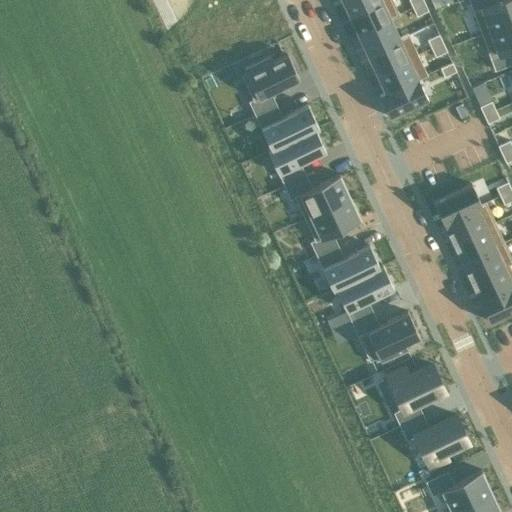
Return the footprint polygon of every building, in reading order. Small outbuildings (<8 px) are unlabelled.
[(341,0),(348,14),(378,0),(341,0)] [(392,0),(378,0),(348,14),(358,34),(399,14),(392,0)] [(422,0),(408,0),(412,8),(424,3),(422,0)] [(495,0),(468,0),(481,33),(511,21),(511,0),(497,0),(496,1),(495,0)] [(236,14),(223,20),(235,44),(227,48),(233,60),(253,50),(248,38),(271,28),(259,3),(249,8),(247,5),(234,11),(236,14)] [(424,3),(412,8),(416,17),(428,11),(424,3)] [(399,14),(358,34),(367,53),(408,34),(407,33),(399,37),(390,19),(399,16),(399,14)] [(511,21),(481,33),(494,69),(511,62),(511,21)] [(408,34),(367,53),(376,73),(417,54),(408,34)] [(438,34),(427,39),(431,47),(442,42),(438,34)] [(442,42),(431,47),(435,56),(446,50),(442,42)] [(245,71),(241,73),(252,98),(248,100),(254,113),(276,103),(270,91),(299,78),(293,66),(286,53),(283,54),(272,59),(270,53),(243,66),(245,71)] [(417,54),(376,73),(384,91),(379,94),(379,95),(426,73),(417,54)] [(452,62),(440,67),(444,76),(456,70),(452,62)] [(426,73),(379,95),(389,116),(427,98),(418,78),(427,74),(426,73)] [(491,100),(479,106),(483,114),(495,109),(491,100)] [(276,103),(254,113),(261,128),(263,127),(271,145),(266,148),(267,149),(318,126),(307,103),(281,115),(276,103)] [(495,109),(483,114),(487,123),(499,117),(495,109)] [(318,126),(267,149),(268,151),(270,150),(278,168),(276,169),(278,172),(283,184),(305,174),(299,162),(325,150),(315,129),(318,127),(318,126)] [(511,145),(509,139),(497,145),(501,153),(511,148),(511,145)] [(511,148),(501,153),(505,162),(511,158),(511,148)] [(305,174),(283,184),(290,197),(294,195),(304,217),(349,196),(342,181),(343,181),(339,173),(311,186),(305,174)] [(507,181),(495,186),(499,195),(511,189),(507,181)] [(471,183),(433,201),(442,221),(485,201),(480,203),(471,183)] [(511,191),(511,189),(499,195),(503,203),(511,199),(511,191)] [(349,196),(304,217),(314,238),(309,240),(316,253),(337,243),(331,232),(356,220),(359,218),(349,196)] [(485,201),(442,221),(451,241),(494,221),(485,201)] [(494,221),(451,241),(461,260),(503,241),(494,221)] [(511,259),(503,241),(461,260),(470,280),(511,260),(511,259)] [(337,243),(316,253),(323,269),(325,268),(333,286),(331,287),(332,288),(382,265),(382,263),(378,265),(368,243),(343,255),(337,243)] [(511,260),(470,280),(479,300),(511,284),(511,270),(509,263),(511,261),(511,260)] [(382,265),(332,288),(333,290),(338,287),(346,305),(344,306),(351,321),(373,311),(367,300),(393,287),(382,265)] [(511,284),(479,300),(488,320),(511,309),(511,284)] [(373,311),(351,321),(369,359),(378,355),(380,361),(407,348),(404,343),(415,338),(415,337),(418,336),(412,322),(407,310),(378,323),(373,311)] [(390,382),(386,384),(397,408),(393,410),(399,424),(422,413),(416,401),(443,389),(431,363),(407,374),(404,367),(387,375),(390,382)] [(422,413),(399,424),(405,438),(414,434),(429,465),(446,457),(443,450),(467,439),(455,413),(428,426),(422,413)] [(446,470),(425,479),(431,493),(440,489),(449,510),(444,511),(447,511),(491,492),(484,477),(485,477),(481,469),(452,482),(446,470)] [(500,511),(491,492),(447,511),(500,511)]
